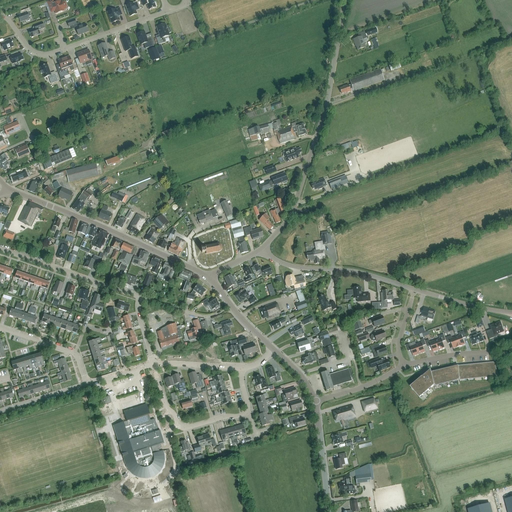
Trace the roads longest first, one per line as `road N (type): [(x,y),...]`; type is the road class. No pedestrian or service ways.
road 1 (unclassified): [(261,248),(297,198),(344,0)]
road 2 (unclassified): [(511,312),(359,273),(290,265),(261,248)]
road 3 (tertiary): [(8,189),(207,275)]
road 4 (residential): [(141,296),(0,249)]
road 5 (residential): [(247,413),(177,425),(153,364)]
